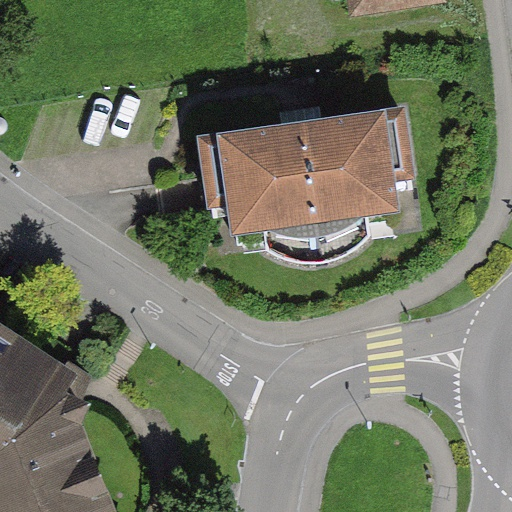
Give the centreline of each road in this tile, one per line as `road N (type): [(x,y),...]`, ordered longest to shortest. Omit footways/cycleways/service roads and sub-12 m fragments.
road 1 (residential): [(300,401),(0,199)]
road 2 (residential): [(499,366),(389,359),(336,373),(300,401)]
